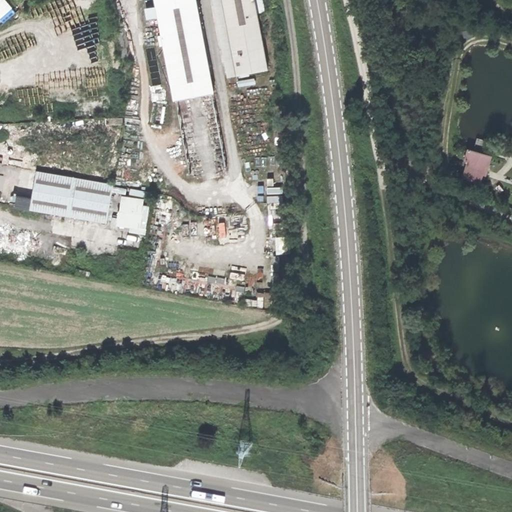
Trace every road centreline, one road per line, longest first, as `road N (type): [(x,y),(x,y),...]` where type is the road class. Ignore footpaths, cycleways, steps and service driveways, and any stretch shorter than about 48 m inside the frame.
road 1 (secondary): [(316,0),(346,223),(357,511)]
road 2 (track): [(351,0),(408,372),(511,426)]
road 3 (unknown): [(206,0),(243,160),(230,185),(215,189),(189,179),(164,142),(141,38),(141,0)]
road 4 (unclassified): [(287,0),(309,269),(287,315)]
road 5 (trunk): [(308,511),(0,454)]
road 6 (track): [(287,315),(250,329),(0,362)]
road 7 (trunk): [(0,479),(175,511)]
road 8 (track): [(379,161),(511,215)]
